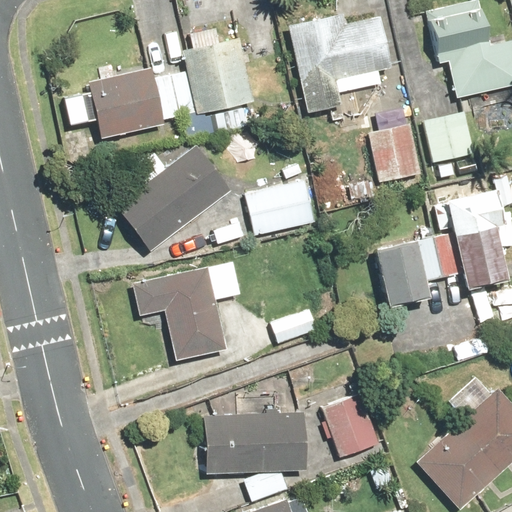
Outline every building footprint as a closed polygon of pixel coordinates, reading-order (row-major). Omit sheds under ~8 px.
[(475,0),(422,11),(433,65),(442,63),(450,100),(511,87),(511,59),(508,42),(485,47),(475,0)] [(327,15),(282,25),(302,114),(336,106),(333,93),(374,84),(372,73),(384,71),(372,18),(339,25),(327,15)] [(82,81),(95,140),(158,126),(157,121),(247,101),(234,39),(177,51),(181,72),(147,80),(145,67),(82,81)] [(241,106),(204,115),(209,135),(246,126),(241,106)] [(458,111),(415,121),(430,179),(450,174),(445,157),(469,152),(458,111)] [(416,173),(406,123),(362,132),(371,182),(416,173)] [(144,253),(223,191),(187,146),(108,208),(144,253)] [(300,180),(237,192),(245,235),(308,223),(300,180)] [(484,194),(437,205),(444,234),(429,238),(439,280),(454,276),(457,291),(497,282),(484,230),(492,228),(484,194)] [(410,243),(366,253),(378,308),(421,299),(410,243)] [(220,350),(202,268),(127,284),(134,316),(160,311),(170,361),(220,350)] [(301,309),(262,323),(270,344),(308,330),(301,309)] [(452,511),(454,511),(511,457),(511,414),(487,389),(407,464),(452,511)] [(362,404),(318,420),(331,457),(375,441),(362,404)] [(197,415),(199,475),(298,472),(296,412),(197,415)] [(382,459),(362,466),(370,488),(390,481),(382,459)] [(285,511),(280,499),(242,511),(285,511)]
